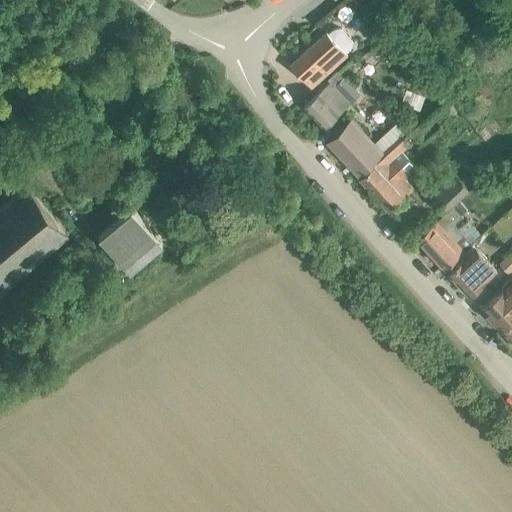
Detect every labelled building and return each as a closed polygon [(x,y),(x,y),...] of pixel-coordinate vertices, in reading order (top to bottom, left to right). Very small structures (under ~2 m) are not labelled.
[(353,38),(343,28),(338,27),(334,30),(330,33),(328,31),(290,64),(311,87),(349,53),(346,51),(350,47),(353,43),(353,38)] [(330,81),(304,105),(325,126),(359,94),(343,77),(354,67),(349,62),(338,71),(337,70),(327,79),(330,81)] [(417,111),(425,95),(411,88),(403,103),(417,111)] [(396,114),(378,129),(383,135),(401,120),(396,114)] [(380,156),(382,158),(397,142),(404,136),(410,129),(404,121),(390,133),(384,138),(383,137),(375,144),(351,118),(327,140),(358,174),(380,156)] [(397,142),(382,158),(359,176),(389,209),(413,188),(403,177),(416,166),(401,151),(410,143),(409,142),(429,126),(423,119),(404,136),(397,142)] [(159,175),(182,197),(194,185),(170,163),(159,175)] [(430,193),(434,198),(446,211),(471,187),(455,170),(430,193)] [(0,207),(0,291),(69,234),(27,185),(0,207)] [(461,215),(467,209),(459,200),(417,239),(444,269),(472,242),(455,224),(463,217),(461,215)] [(99,235),(130,271),(162,244),(132,207),(99,235)] [(497,269),(476,247),(448,273),(469,295),(497,269)] [(511,268),(511,250),(500,262),(509,271),(511,268)] [(504,288),(482,308),(502,330),(511,320),(511,277),(502,286),(504,288)] [(511,320),(502,330),(511,341),(511,320)]
